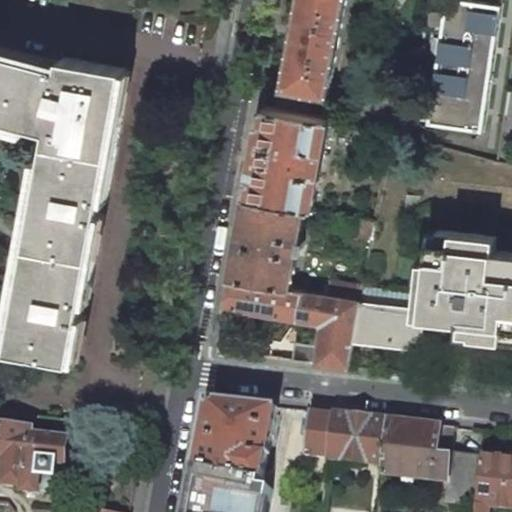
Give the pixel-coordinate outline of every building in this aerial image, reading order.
[(302,0),(287,85),(330,92),(346,0),(302,0)] [(501,6),(455,0),(439,0),(422,107),(432,109),(430,123),(483,130),(501,6)] [(75,359),(127,67),(63,56),(62,65),(0,48),(0,115),(50,129),(11,348),(75,359)] [(314,208),(330,117),(266,106),(250,197),(304,207),(314,208)] [(246,196),(231,277),(291,288),(297,250),(303,251),(304,246),(298,244),(304,207),(250,197),(246,196)] [(361,234),(372,236),(375,220),(364,218),(361,234)] [(417,291),(416,306),(415,315),(424,316),(459,320),(458,333),(472,335),(511,339),(511,251),(496,250),(498,236),(438,229),(429,228),(427,242),(430,243),(428,257),(418,256),(416,277),(419,278),(417,291)] [(320,343),(318,362),(348,365),(353,341),(361,300),(329,294),(291,288),(231,277),(226,307),(243,309),(322,323),(320,343)] [(332,280),(329,294),(361,300),(363,285),(332,280)] [(363,285),(361,300),(416,306),(417,291),(363,285)] [(415,315),(416,306),(361,300),(353,341),(421,349),(424,316),(415,315)] [(281,348),(279,357),(318,362),(320,343),(282,339),(281,348)] [(269,452),(278,407),(209,400),(196,468),(264,480),(268,463),(274,464),(276,453),(269,452)] [(332,456),(338,414),(316,412),(311,453),(332,456)] [(332,458),(386,465),(391,420),(338,414),(332,456),(332,458)] [(446,503),(481,507),(488,457),(451,453),(451,454),(439,453),(442,425),(391,420),(386,465),(385,474),(448,481),(446,503)] [(34,429),(0,425),(0,456),(7,457),(3,485),(25,488),(25,493),(41,495),(41,494),(55,495),(59,463),(66,464),(69,439),(34,435),(34,429)] [(492,511),(493,508),(511,509),(511,450),(511,459),(488,457),(481,507),(480,511),(492,511)] [(264,480),(196,468),(191,498),(188,511),(269,511),(273,490),(263,489),(264,480)]
